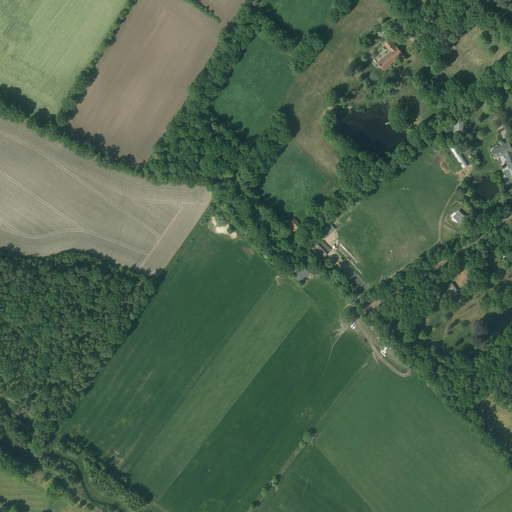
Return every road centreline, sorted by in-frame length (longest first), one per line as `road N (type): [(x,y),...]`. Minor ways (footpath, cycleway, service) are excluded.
road 1 (track): [(0,394),(165,511)]
road 2 (track): [(371,306),(511,213)]
road 3 (track): [(335,0),(321,44),(282,98),(289,131)]
road 4 (track): [(101,511),(0,439)]
